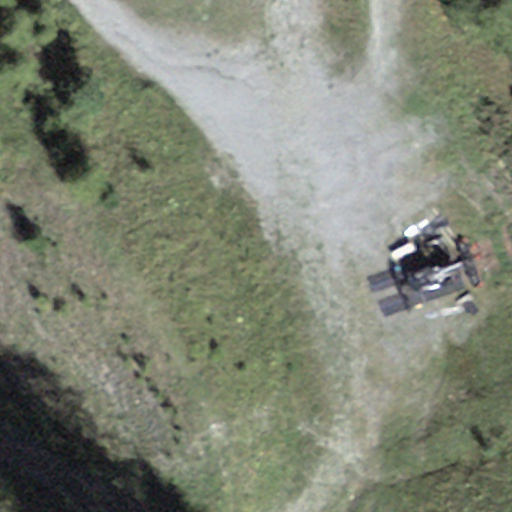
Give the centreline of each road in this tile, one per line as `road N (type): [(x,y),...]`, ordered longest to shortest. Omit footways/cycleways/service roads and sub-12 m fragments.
road 1 (track): [(89,0),(319,189),(409,368),(448,470),(383,511)]
road 2 (track): [(319,189),(382,72),(384,0)]
road 3 (track): [(121,511),(71,461),(0,424)]
